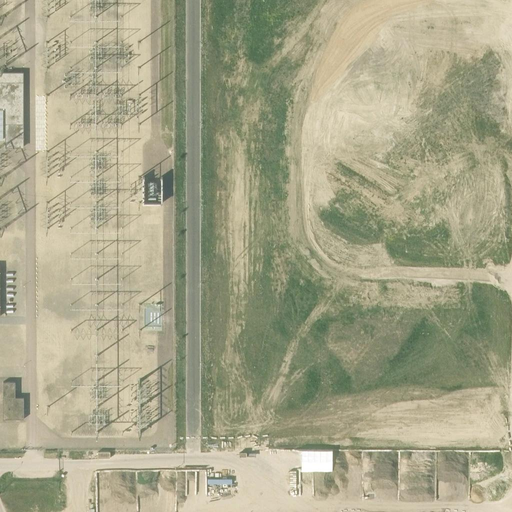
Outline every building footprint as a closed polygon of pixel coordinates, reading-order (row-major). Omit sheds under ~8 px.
[(23,147),(23,95),(24,73),(0,72),(0,107),(6,108),(6,147),(23,147)] [(163,197),(163,177),(143,177),(143,203),(162,203),(162,197),(163,197)] [(10,291),(10,316),(24,316),(24,291),(10,291)] [(0,344),(0,358),(24,358),(24,344),(0,344)] [(0,381),(0,395),(24,396),(24,382),(0,381)] [(0,421),(0,435),(24,436),(24,422),(0,421)]
